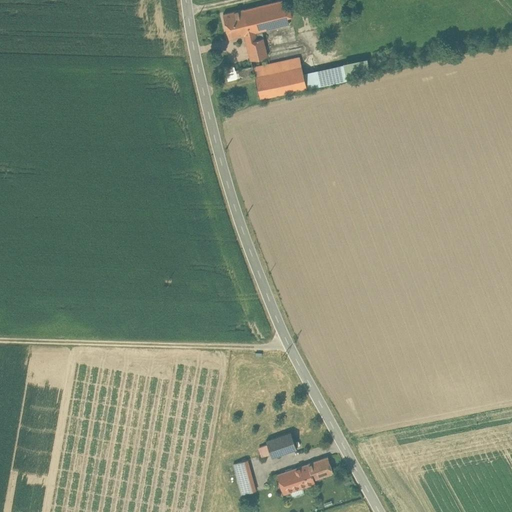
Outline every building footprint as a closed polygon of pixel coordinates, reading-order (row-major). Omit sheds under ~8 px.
[(283,0),(280,0),(243,9),(249,33),(255,32),(261,30),(289,23),(287,16),(291,15),(289,6),(285,7),(283,0)] [(243,9),(224,14),(229,38),(244,34),(249,33),(243,9)] [(261,30),(255,32),(256,38),(263,37),(261,30)] [(256,38),(255,32),(249,33),(244,34),(250,59),(267,55),(263,37),(256,38)] [(299,57),(252,67),(254,74),(254,76),(302,66),(299,57)] [(343,65),(303,73),(307,88),(346,79),(343,65)] [(302,66),(254,76),(260,98),(307,88),(303,73),(302,66)] [(252,67),(235,71),(234,67),(225,69),(228,80),(254,74),(252,67)] [(290,431),(266,440),(267,444),(271,453),(272,457),(296,448),(290,431)] [(267,444),(259,447),(262,456),(271,453),(267,444)] [(328,457),(308,464),(313,479),(333,472),(328,457)] [(247,459),(233,463),(235,471),(249,467),(247,459)] [(308,464),(278,474),(284,493),(314,482),(313,479),(308,464)] [(249,467),(235,471),(242,494),(256,490),(249,467)]
